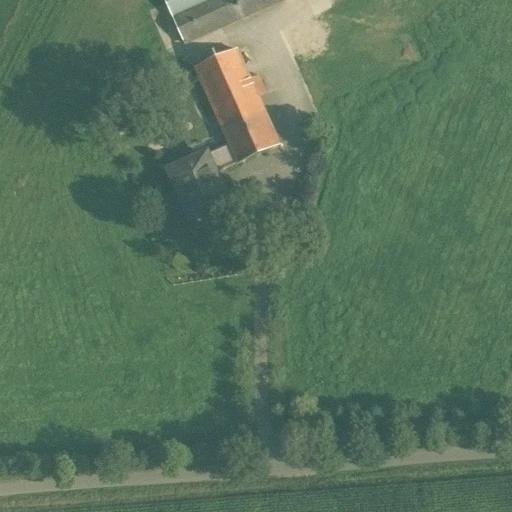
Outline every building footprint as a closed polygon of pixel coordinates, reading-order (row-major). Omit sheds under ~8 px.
[(164,0),(172,17),(209,0),(164,0)] [(209,0),(172,17),(184,43),(279,0),(209,0)] [(353,54),(332,8),(314,16),(335,62),(353,54)] [(335,62),(314,16),(281,30),(320,118),(353,103),(335,62)] [(237,50),(195,68),(229,145),(237,164),(238,164),(280,145),(258,97),(267,93),(259,75),(250,79),(237,50)] [(207,154),(170,170),(191,218),(228,202),(215,173),(237,164),(229,145),(207,154)]
